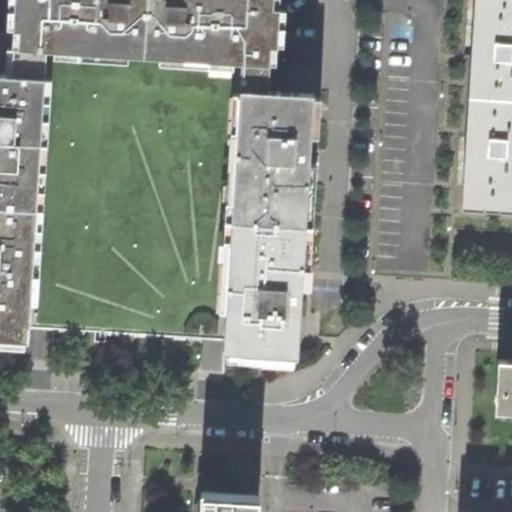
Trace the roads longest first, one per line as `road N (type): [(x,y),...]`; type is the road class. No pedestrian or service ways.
road 1 (residential): [(311,423),(106,409)]
road 2 (residential): [(446,318),(394,337),(311,423)]
road 3 (residential): [(311,423),(435,432)]
